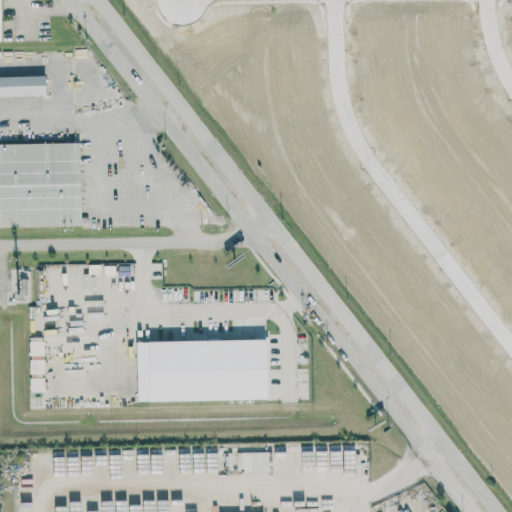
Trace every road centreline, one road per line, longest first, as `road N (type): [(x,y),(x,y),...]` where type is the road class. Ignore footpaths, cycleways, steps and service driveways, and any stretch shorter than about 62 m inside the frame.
road 1 (primary): [(70,0),(472,511)]
road 2 (primary): [(498,511),(100,0)]
road 3 (residential): [(337,0),(340,83),(359,147),(511,346)]
road 4 (residential): [(274,223),(255,236),(0,243)]
